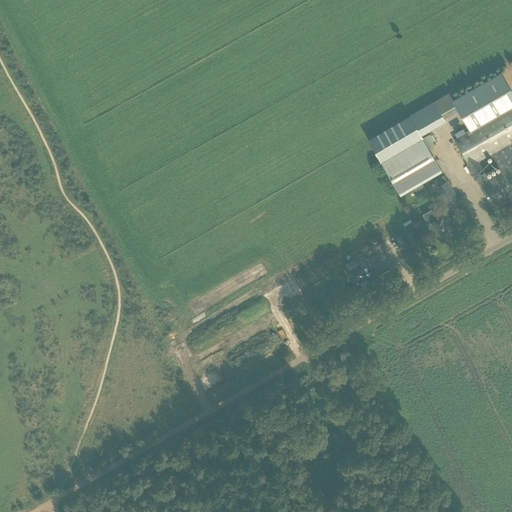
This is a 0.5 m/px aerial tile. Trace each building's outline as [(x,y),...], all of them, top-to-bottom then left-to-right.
[(511,104),(511,91),(500,72),(451,100),(468,129),(511,104)] [(511,104),(468,129),(453,138),(453,140),(475,177),(492,207),(511,195),(511,166),(489,181),(478,161),(511,142),(511,104)] [(380,161),(399,194),(441,170),(409,115),(382,130),(395,153),(380,161)] [(459,202),(447,181),(436,187),(449,208),(459,202)] [(433,211),(424,216),(429,224),(431,223),(439,238),(449,232),(452,230),(453,230),(453,229),(452,228),(448,221),(450,219),(445,210),(445,209),(437,214),(435,215),(433,211)] [(384,242),(389,253),(402,247),(397,236),(384,242)] [(335,265),(336,281),(373,280),(373,268),(370,268),(369,250),(330,251),(331,265),(335,265)] [(328,438),(337,454),(364,439),(355,423),(328,438)] [(315,480),(331,471),(316,446),(301,454),(315,480)]
